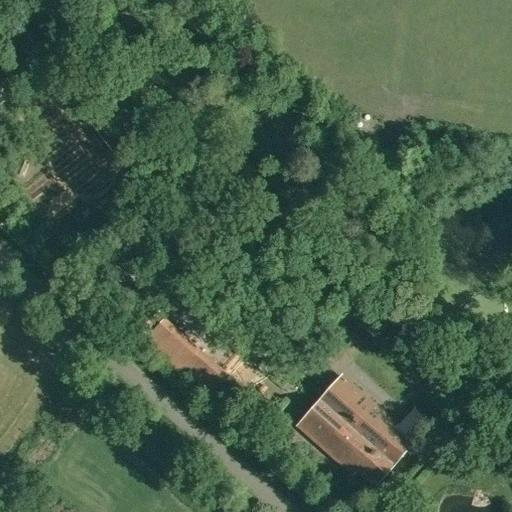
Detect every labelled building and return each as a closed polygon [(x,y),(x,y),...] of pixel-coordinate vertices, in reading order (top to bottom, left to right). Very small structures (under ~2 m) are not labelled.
[(0,106),(17,95),(0,68),(0,106)] [(376,341),(400,313),(380,297),(356,323),(376,341)] [(159,324),(158,325),(144,313),(129,329),(208,401),(225,383),(159,324)] [(419,358),(422,367),(430,371),(438,368),(443,360),(440,352),(432,347),(423,350),(419,358)] [(341,376),(297,426),(325,451),(353,475),(356,471),(374,488),(412,445),(393,429),(396,425),(369,401),(341,376)] [(503,402),(485,386),(461,413),(479,429),(503,402)]
